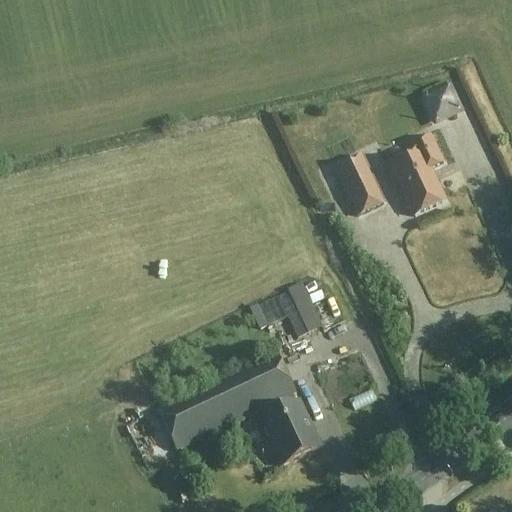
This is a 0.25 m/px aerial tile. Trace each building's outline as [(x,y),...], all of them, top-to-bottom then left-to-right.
[(443,165),(430,138),(409,149),(412,157),(388,169),(397,187),(399,186),(403,193),(400,194),(406,207),(409,206),(415,218),(445,204),(430,172),(443,165)] [(361,187),(350,164),(336,171),(358,218),(383,206),(372,182),(361,187)] [(309,326),(411,278),(391,237),(289,285),(309,326)] [(260,413),(292,398),(296,396),(277,356),(158,414),(176,453),(260,413)] [(292,398),(260,413),(264,422),(260,424),(265,434),(264,435),(267,441),(268,440),(282,469),(322,450),(300,405),(296,406),(292,398)]
